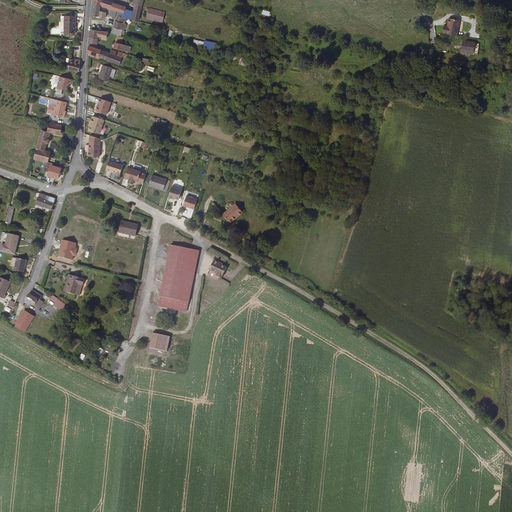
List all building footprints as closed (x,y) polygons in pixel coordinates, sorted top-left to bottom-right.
[(123,17),(125,7),(106,0),(103,0),(102,6),(107,7),(106,11),(110,12),(111,8),(119,10),(118,14),(117,15),(123,17)] [(131,20),(138,21),(141,5),(142,0),(133,0),(133,3),(134,4),(133,10),(131,20)] [(102,6),(100,6),(98,15),(105,17),(106,11),(107,7),(102,6)] [(126,18),(131,20),(133,10),(125,7),(123,17),(126,18)] [(162,23),(164,13),(149,9),(146,18),(162,23)] [(65,15),(64,32),(73,32),(75,15),(65,15)] [(124,23),(126,18),(123,17),(117,15),(116,20),(124,23)] [(442,34),(456,37),(459,21),(448,19),(447,27),(444,27),(442,34)] [(123,28),(125,24),(124,23),(116,20),(113,27),(120,29),(120,27),(123,28)] [(121,35),(123,30),(120,29),(113,27),(111,32),(118,34),(115,42),(121,44),(124,36),(121,35)] [(107,31),(90,29),(89,38),(96,40),(97,36),(105,38),(107,31)] [(482,56),(484,45),(463,41),(461,52),(482,56)] [(113,48),(128,52),(129,47),(121,44),(115,42),(114,44),(112,43),(111,46),(113,46),(113,48)] [(87,53),(88,54),(98,57),(100,50),(88,46),(87,53)] [(109,53),(100,50),(98,57),(106,60),(109,53)] [(110,50),(109,53),(106,60),(112,63),(114,56),(115,51),(110,50)] [(112,63),(121,66),(126,54),(117,52),(115,56),(114,56),(112,63)] [(237,57),(236,64),(244,66),(245,59),(237,57)] [(68,61),(66,68),(79,72),(79,60),(74,58),(73,59),(69,59),(68,61)] [(100,71),(98,78),(108,81),(112,68),(104,66),(102,72),(100,71)] [(68,85),(70,80),(59,77),(56,88),(62,90),(62,89),(66,90),(68,85)] [(100,98),(95,112),(107,116),(111,102),(100,98)] [(64,110),(66,102),(57,99),(56,105),(50,104),(48,112),(62,116),(64,110)] [(99,134),(104,120),(92,116),(90,124),(91,124),(88,130),(99,134)] [(61,133),(63,124),(43,120),(39,134),(49,136),(51,131),(61,133)] [(100,139),(89,136),(88,156),(99,157),(100,139)] [(46,148),(48,141),(47,141),(38,139),(36,145),(46,148)] [(36,145),(34,156),(49,160),(51,152),(51,150),(46,148),(36,145)] [(108,160),(105,169),(115,173),(115,175),(119,176),(122,165),(108,160)] [(52,163),(49,173),(58,176),(61,166),(52,163)] [(141,184),(142,183),(145,174),(140,172),(140,171),(127,167),(123,178),(128,180),(127,183),(132,184),(134,180),(137,181),(138,183),(141,184)] [(167,191),(169,184),(165,183),(166,180),(151,176),(148,186),(167,191)] [(42,206),(51,210),(55,199),(40,193),(36,204),(37,204),(42,206)] [(229,223),(242,213),(235,204),(222,215),(229,223)] [(85,254),(95,224),(76,218),(66,248),(85,254)] [(135,236),(138,225),(122,221),(119,232),(135,236)] [(17,234),(7,232),(4,245),(14,246),(17,234)] [(247,250),(253,243),(246,237),(240,244),(247,250)] [(158,306),(178,310),(190,249),(169,245),(158,306)] [(190,249),(178,310),(186,312),(198,251),(190,249)] [(23,272),(25,259),(11,256),(10,264),(14,265),(14,270),(23,272)] [(221,278),(227,267),(219,263),(219,262),(214,259),(209,269),(216,273),(215,275),(221,278)] [(85,287),(87,281),(73,277),(68,293),(78,295),(81,286),(85,287)] [(4,296),(10,283),(0,278),(0,298),(3,300),(5,296),(4,296)] [(42,298),(33,290),(32,290),(24,302),(30,306),(31,304),(39,310),(44,303),(40,301),(42,298)] [(58,299),(51,293),(48,297),(55,302),(58,299)] [(73,315),(75,312),(68,306),(66,310),(73,315)] [(168,351),(171,337),(154,333),(151,348),(168,351)] [(150,354),(147,365),(158,367),(161,357),(150,354)]
